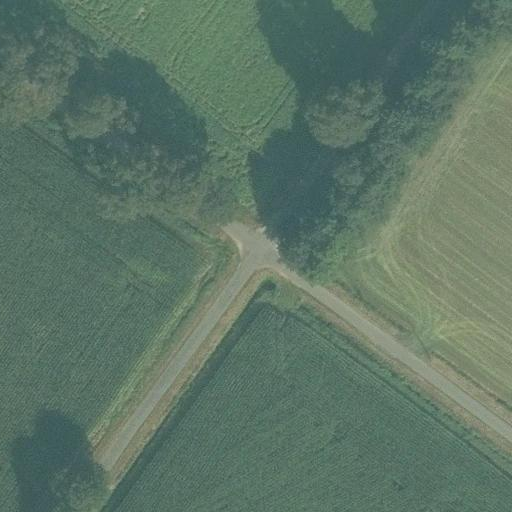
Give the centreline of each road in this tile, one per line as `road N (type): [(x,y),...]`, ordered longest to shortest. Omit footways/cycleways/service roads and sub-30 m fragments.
road 1 (unclassified): [(258,250),(0,57)]
road 2 (unclassified): [(258,250),(71,511)]
road 3 (unclassified): [(511,437),(258,250)]
road 4 (unclassified): [(258,250),(436,0)]
